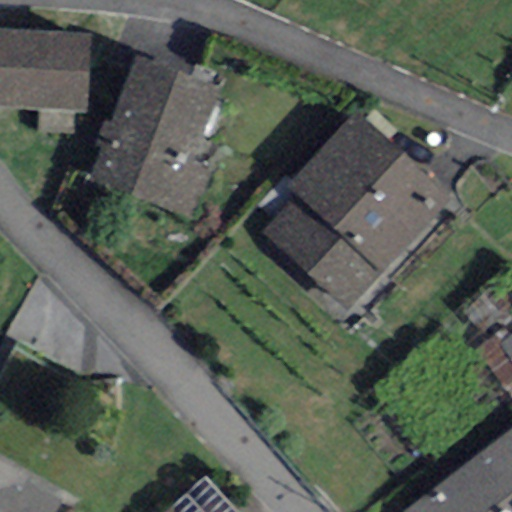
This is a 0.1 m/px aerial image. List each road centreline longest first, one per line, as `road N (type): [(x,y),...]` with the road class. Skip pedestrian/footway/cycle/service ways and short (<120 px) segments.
road 1 (residential): [(0,186),(299,511)]
road 2 (residential): [(152,0),(227,16),(511,135)]
